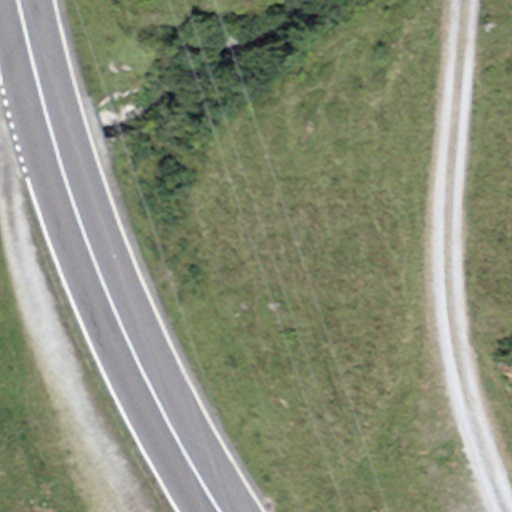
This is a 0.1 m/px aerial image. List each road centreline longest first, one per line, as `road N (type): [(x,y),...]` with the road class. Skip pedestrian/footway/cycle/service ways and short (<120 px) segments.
road 1 (primary): [(218,511),(115,320),(44,112),(18,0)]
road 2 (track): [(492,511),(451,357),(446,277),(460,0)]
